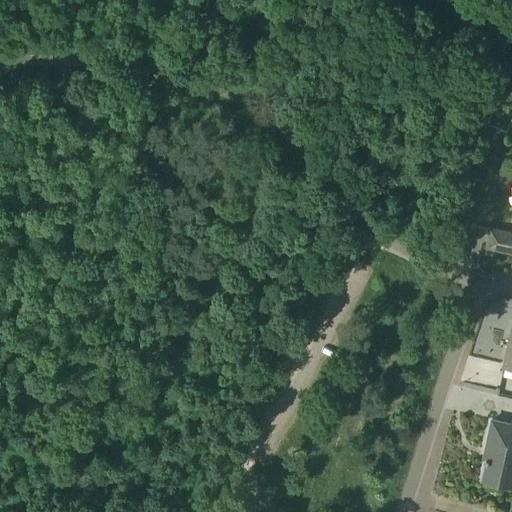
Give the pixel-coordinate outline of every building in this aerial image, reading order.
[(511,45),(505,39),(499,46),(507,53),(511,46),(511,45)] [(501,140),(510,109),(490,103),(481,135),(501,140)] [(470,142),(468,154),(479,156),(481,144),(470,142)] [(511,232),(490,228),(486,247),(511,252),(511,232)] [(511,423),(492,419),(485,450),(489,451),(487,458),(485,458),(484,463),(486,463),(483,479),(511,485),(511,423)]
